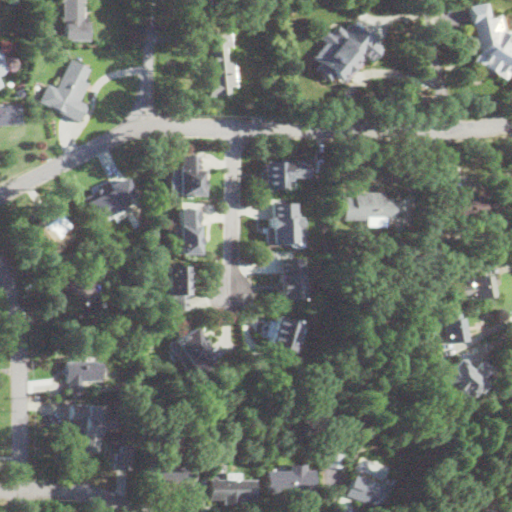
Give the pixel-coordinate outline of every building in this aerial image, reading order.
[(87,25),(87,38),(62,38),(62,2),(60,2),(60,0),(84,0),(84,25),(87,25)] [(464,5),(483,0),(486,15),(496,13),(499,28),(506,33),(505,37),(511,42),(511,67),(506,69),(500,79),(470,59),(476,49),(470,23),(468,23),(464,5)] [(296,7),(286,13),(282,7),(291,1),(296,7)] [(313,68),(327,79),(331,75),(341,83),(364,58),(367,61),(378,47),(348,22),(342,28),(337,24),(331,31),(323,27),(317,36),(324,41),(311,56),(319,62),(313,68)] [(227,46),(229,63),(234,62),(236,87),(230,88),(230,95),(208,97),(207,80),(210,80),(206,36),(231,33),(232,46),(227,46)] [(87,82),(78,100),(85,104),(76,121),(51,108),(38,101),(47,83),(55,87),(70,59),(89,68),(84,80),(87,82)] [(15,96),(13,98),(9,92),(15,88),(19,94),(15,96)] [(20,114),(20,123),(0,124),(0,104),(4,104),(19,103),(20,114)] [(207,171),(207,180),(207,196),(181,195),(180,180),(174,179),(174,166),(182,166),(182,157),(201,157),(202,171),(207,171)] [(262,161),(261,187),(282,187),(283,180),(289,180),(289,177),(304,177),(305,159),(288,158),(287,157),(283,157),(282,158),(279,158),(279,161),(262,161)] [(113,191),(116,200),(126,196),(131,207),(119,212),(118,209),(94,220),(86,203),(113,191)] [(381,192),(381,198),(391,198),(391,220),(383,220),(383,226),(364,226),(364,220),(341,219),(341,197),(352,197),(352,192),(381,192)] [(473,192),(473,196),(483,195),(485,217),(439,222),(437,200),(451,198),(451,195),(473,192)] [(299,217),(299,227),(293,227),(293,244),(265,243),(265,227),(269,227),(270,204),(294,204),(294,217),(299,217)] [(55,224),(60,230),(63,228),(71,239),(49,255),(29,227),(55,207),(64,218),(55,224)] [(197,224),(197,232),(196,235),(199,235),(199,244),(196,244),(195,254),(176,253),(176,239),(172,239),(172,226),(177,226),(177,209),(197,210),(197,224)] [(309,274),(309,283),(303,282),(303,300),(279,299),(279,258),(303,258),(302,274),(309,274)] [(187,281),(187,294),(184,294),(183,308),(167,308),(168,300),(163,300),(163,293),(166,293),(167,266),(188,266),(187,281)] [(494,286),(495,296),(467,299),(466,294),(461,294),(460,286),(465,285),(464,277),(493,274),(494,286)] [(95,289),(101,313),(89,316),(87,307),(83,308),(82,303),(68,306),(64,286),(93,279),(95,289)] [(456,313),(457,318),(460,317),(463,340),(442,343),(440,327),(435,327),(433,316),(456,313)] [(274,315),(297,323),(292,340),(297,342),(294,351),(265,342),(266,337),(261,335),(267,319),(272,321),(274,315)] [(210,365),(196,374),(190,365),(185,369),(177,357),(182,354),(173,341),(193,327),(207,349),(202,352),(210,365)] [(457,358),(472,371),(481,361),(493,372),(483,383),(485,385),(477,392),(475,390),(470,396),(463,397),(439,378),(457,358)] [(80,393),(67,393),(67,361),(99,360),(99,381),(80,381),(80,393)] [(428,405),(422,397),(429,391),(435,399),(428,405)] [(119,414),(118,429),(98,429),(98,454),(76,453),(76,435),(82,435),(83,405),(102,405),(102,414),(119,414)] [(128,445),(128,468),(113,468),(113,451),(117,451),(117,445),(128,445)] [(339,452),(339,467),(324,466),(325,451),(339,452)] [(186,476),(185,481),(147,476),(150,457),(188,462),(186,476)] [(304,465),(304,470),(310,470),(310,492),(265,493),(265,471),(288,471),(288,465),(304,465)] [(384,487),(377,506),(364,501),(363,503),(344,495),(352,475),(384,487)] [(253,480),(253,501),(240,501),(240,505),(223,505),(223,500),(209,500),(209,480),(253,480)] [(405,488),(403,493),(396,491),(398,485),(405,488)]
